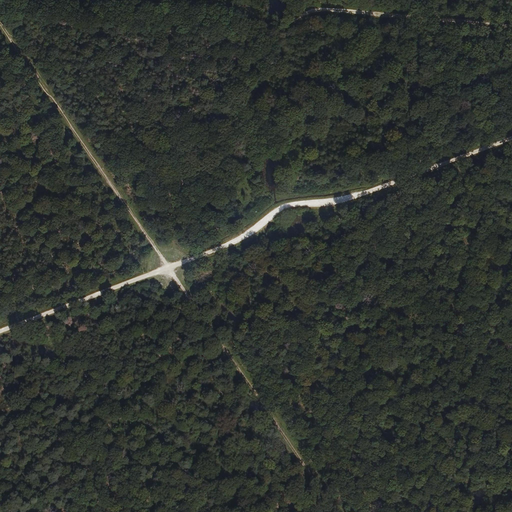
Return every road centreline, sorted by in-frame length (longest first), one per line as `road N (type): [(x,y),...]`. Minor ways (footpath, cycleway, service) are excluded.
road 1 (track): [(0,21),(337,511)]
road 2 (track): [(0,329),(240,239),(278,208),(372,191),(511,137)]
road 3 (track): [(219,0),(272,25),(325,9),(511,24)]
